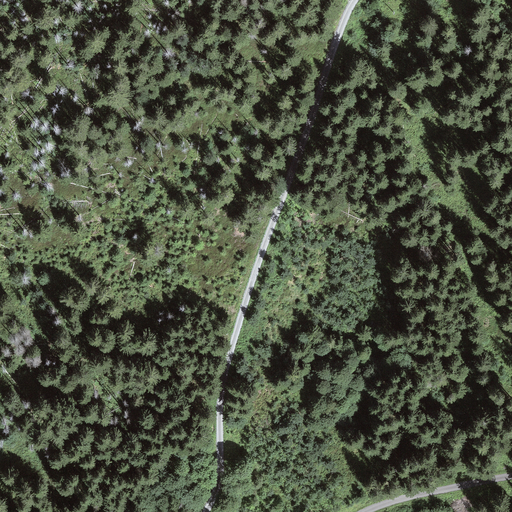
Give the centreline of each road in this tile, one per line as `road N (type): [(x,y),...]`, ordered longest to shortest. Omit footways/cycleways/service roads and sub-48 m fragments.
road 1 (track): [(205,511),(218,476),(226,370),(249,290),(354,0)]
road 2 (track): [(511,475),(366,511)]
